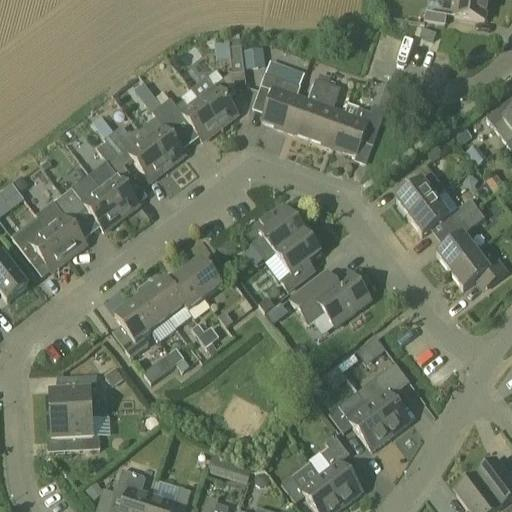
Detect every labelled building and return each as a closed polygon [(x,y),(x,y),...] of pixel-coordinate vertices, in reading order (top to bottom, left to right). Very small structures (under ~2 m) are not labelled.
[(488,0),(449,0),(457,1),(454,20),(484,25),(488,0)] [(445,29),(446,19),(426,15),(424,25),(445,29)] [(243,53),(244,71),(263,69),(262,51),(243,53)] [(232,79),(245,77),(241,52),(229,53),(232,79)] [(270,100),(261,126),(285,135),(298,101),(286,97),(290,88),(265,79),(259,96),(270,100)] [(223,84),(197,103),(220,133),(237,120),(224,103),(232,97),(223,84)] [(298,101),(285,135),(309,143),(328,89),(315,84),(308,104),(298,101)] [(393,92),(381,88),(379,94),(391,98),(393,92)] [(328,89),(309,143),(332,152),(344,118),(333,114),(341,93),(328,89)] [(163,97),(155,103),(157,105),(161,111),(169,104),(163,97)] [(170,103),(161,110),(176,131),(185,125),(202,146),(220,133),(197,103),(180,116),(170,103)] [(486,122),(507,150),(511,145),(511,116),(505,107),(486,122)] [(168,138),(176,131),(161,110),(152,117),(156,123),(139,136),(167,173),(184,160),(168,138)] [(344,118),(332,152),(356,160),(361,147),(373,151),(385,115),(373,110),(371,117),(358,113),(355,121),(344,118)] [(113,138),(104,145),(105,147),(115,160),(124,172),(133,165),(149,187),(167,173),(139,136),(137,134),(131,138),(130,136),(127,138),(122,131),(113,138)] [(96,154),(106,167),(115,160),(105,147),(96,154)] [(106,167),(89,180),(121,223),(139,210),(138,209),(127,194),(136,187),(124,172),(115,160),(106,167)] [(413,193),(395,205),(409,223),(435,203),(436,204),(446,196),(424,168),(405,182),(413,193)] [(87,214),(104,236),(121,223),(89,180),(63,200),(78,220),(87,214)] [(0,199),(5,207),(18,197),(12,189),(0,198),(0,199)] [(5,207),(0,199),(0,222),(11,214),(5,207)] [(63,200),(36,220),(69,263),(86,250),(69,227),(78,220),(63,200)] [(435,203),(409,223),(422,240),(449,220),(436,204),(435,203)] [(461,225),(476,214),(470,206),(455,217),(461,225)] [(460,226),(468,236),(484,224),(476,214),(461,225),(460,226)] [(261,240),(276,260),(305,238),(290,218),(273,231),(266,222),(244,238),(251,248),(261,240)] [(69,263),(36,220),(35,221),(38,224),(12,244),(20,253),(29,247),(51,276),(69,263)] [(303,270),(319,258),(305,238),(276,260),(290,279),(281,286),(288,296),(309,279),(303,270)] [(449,277),(476,257),(463,239),(436,259),(449,277)] [(463,295),(480,282),(487,291),(506,277),(499,267),(489,274),(476,257),(449,277),(463,295)] [(0,297),(7,306),(27,291),(2,258),(0,259),(0,297)] [(204,304),(221,291),(200,264),(184,277),(204,304)] [(204,304),(184,277),(175,283),(172,279),(168,279),(163,282),(188,316),(204,304)] [(324,318),(335,331),(370,305),(349,278),(323,298),(315,286),(290,305),(308,330),(324,318)] [(188,316),(163,282),(162,283),(163,285),(156,291),(153,287),(148,286),(143,290),(168,324),(184,312),(188,316)] [(131,309),(152,336),(168,324),(143,290),(138,294),(137,299),(140,302),(131,309)] [(114,321),(134,347),(125,354),(131,362),(149,349),(144,342),(152,336),(131,309),(114,321)] [(232,327),(225,317),(218,322),(226,332),(232,327)] [(204,338),(212,347),(218,343),(211,333),(204,338)] [(204,338),(198,343),(205,352),(212,347),(204,338)] [(372,367),(386,357),(377,343),(362,353),(372,367)] [(176,353),(155,369),(163,380),(184,364),(176,353)] [(338,371),(326,381),(334,391),(346,381),(338,371)] [(357,397),(366,410),(391,442),(410,427),(391,402),(400,395),(386,376),(357,397)] [(80,393),(50,395),(51,420),(108,417),(107,412),(91,413),(90,394),(96,394),(96,380),(80,381),(80,393)] [(352,431),(371,456),(391,442),(366,410),(348,424),(338,412),(328,419),(343,438),(352,431)] [(108,417),(51,420),(52,445),(83,443),(84,455),(100,454),(99,441),(92,441),(91,423),(108,422),(108,417)] [(319,480),(343,511),(362,497),(340,467),(349,460),(335,441),(325,448),(328,453),(321,459),(330,471),(319,480)] [(208,474),(246,488),(252,470),(214,457),(208,474)] [(475,483),(496,511),(511,511),(511,489),(511,490),(495,468),(475,483)] [(127,501),(122,511),(148,511),(152,500),(130,493),(134,478),(123,474),(115,497),(127,501)] [(305,501),(313,511),(342,511),(343,511),(319,480),(300,494),(291,482),(281,489),(295,508),(305,501)] [(496,511),(475,483),(455,498),(465,511),(496,511)] [(152,500),(148,511),(186,511),(191,496),(179,492),(175,507),(152,500)] [(215,511),(218,505),(206,501),(202,511),(215,511)]
